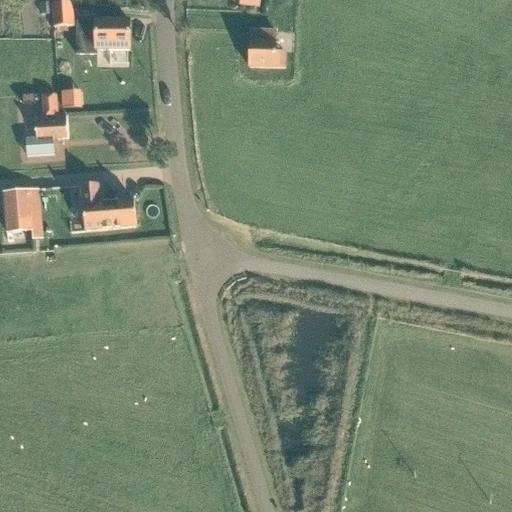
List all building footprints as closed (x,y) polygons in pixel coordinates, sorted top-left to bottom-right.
[(241,0),(241,8),(260,11),(261,0),(241,0)] [(54,31),(75,29),(73,4),(52,6),(54,31)] [(38,6),(39,17),(52,16),(51,5),(38,6)] [(96,24),(77,24),(77,57),(97,57),(97,53),(130,53),(130,24),(96,24)] [(286,71),(286,55),(276,54),(277,33),(251,33),(250,70),(286,71)] [(75,94),(63,95),(63,111),(75,110),(75,94)] [(37,141),(27,142),(28,158),(54,157),(53,141),(68,140),(66,118),(58,118),(58,116),(56,97),(43,98),(45,117),(45,119),(36,120),(37,141)] [(86,234),(137,229),(135,204),(100,207),(99,187),(82,189),(86,234)] [(34,242),(45,241),(41,192),(4,195),(7,236),(33,234),(34,242)]
